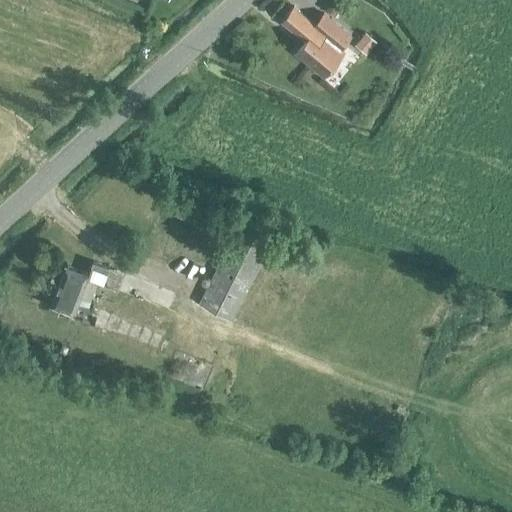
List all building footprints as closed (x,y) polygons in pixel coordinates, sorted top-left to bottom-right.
[(331,0),(325,8),(333,14),(343,0),(331,0)] [(323,14),(315,24),(294,5),(281,20),(303,39),(292,54),(323,78),(343,52),(339,49),(350,35),(323,14)] [(353,45),(363,54),(376,41),(364,33),(353,45)] [(172,215),(218,236),(226,219),(180,198),(172,215)] [(274,233),(241,216),(239,221),(232,218),(225,233),(231,236),(198,302),(231,319),(274,233)] [(86,274),(64,265),(48,303),(71,313),(86,276),(103,282),(109,267),(91,260),(86,274)]
